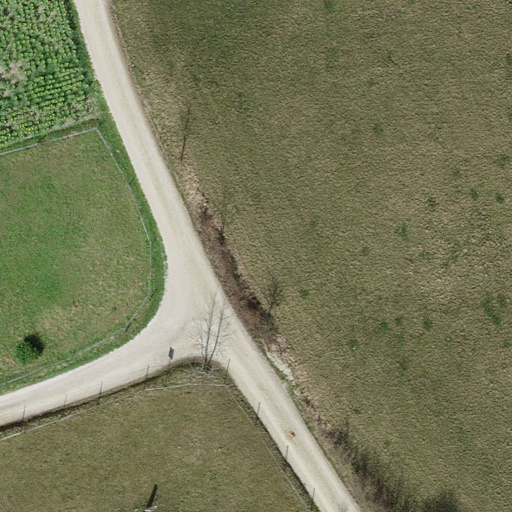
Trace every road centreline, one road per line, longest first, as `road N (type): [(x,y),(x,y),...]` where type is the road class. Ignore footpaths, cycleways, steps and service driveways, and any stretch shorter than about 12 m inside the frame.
road 1 (track): [(213,326),(112,75),(92,0)]
road 2 (track): [(0,411),(213,326)]
road 3 (track): [(344,511),(213,326)]
